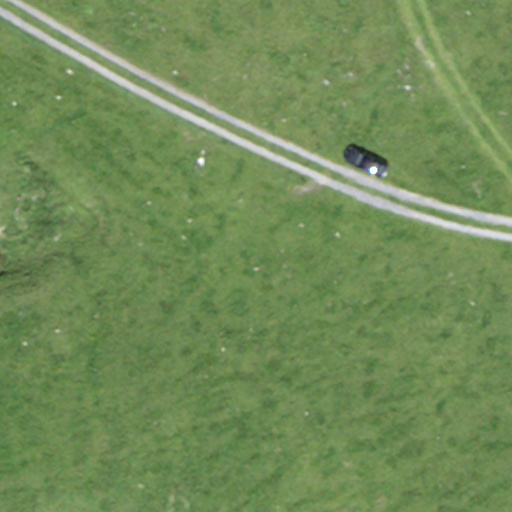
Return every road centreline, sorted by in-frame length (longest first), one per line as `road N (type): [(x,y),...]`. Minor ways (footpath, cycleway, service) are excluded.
road 1 (track): [(511,229),(482,226),(244,138),(0,7)]
road 2 (track): [(511,154),(408,0)]
